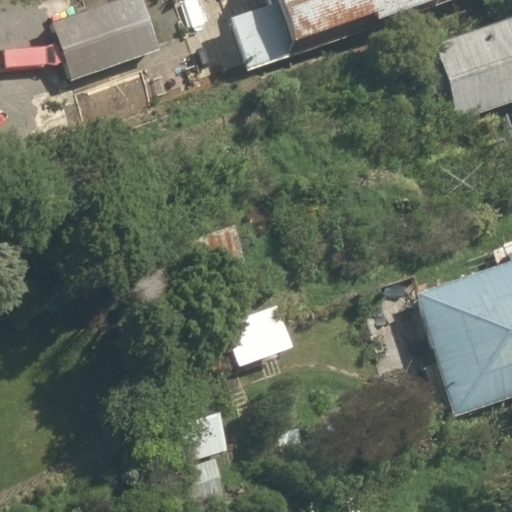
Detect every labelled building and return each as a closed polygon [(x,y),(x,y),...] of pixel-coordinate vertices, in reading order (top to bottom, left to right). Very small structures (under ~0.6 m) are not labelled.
[(121,0),(56,25),(78,83),(151,55),(130,0),(121,0)] [(217,23),(236,77),(281,61),(276,49),(352,22),(355,29),(426,4),(424,0),(233,0),(239,15),(217,23)] [(444,107),(448,121),(511,100),(511,9),(391,51),(412,117),(444,107)] [(250,165),(261,197),(293,186),(282,154),(250,165)] [(161,254),(173,289),(235,268),(223,233),(161,254)] [(511,267),(402,307),(444,424),(511,400),(511,267)] [(215,329),(226,358),(259,345),(248,316),(215,329)] [(269,431),(274,448),(295,443),(291,426),(269,431)] [(141,477),(184,462),(172,430),(129,446),(141,477)]
